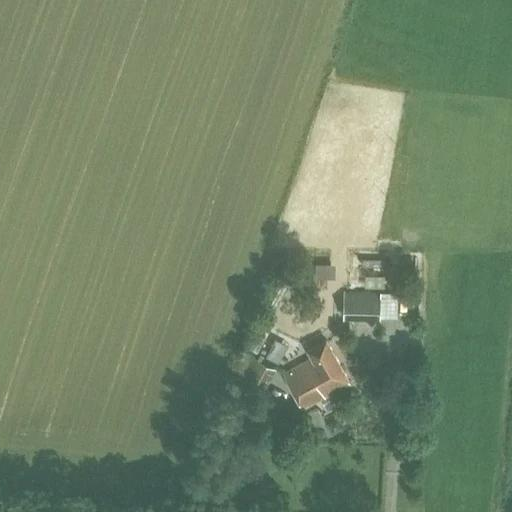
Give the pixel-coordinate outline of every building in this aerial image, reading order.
[(329,273),(342,273),(343,257),(329,257),(329,273)] [(399,282),(399,264),(380,263),(379,281),(399,282)] [(381,320),(382,291),(344,290),(343,318),(381,320)] [(303,407),(350,382),(326,339),(308,349),(313,357),(284,373),(303,407)] [(264,392),(277,368),(253,354),(239,379),(264,392)]
